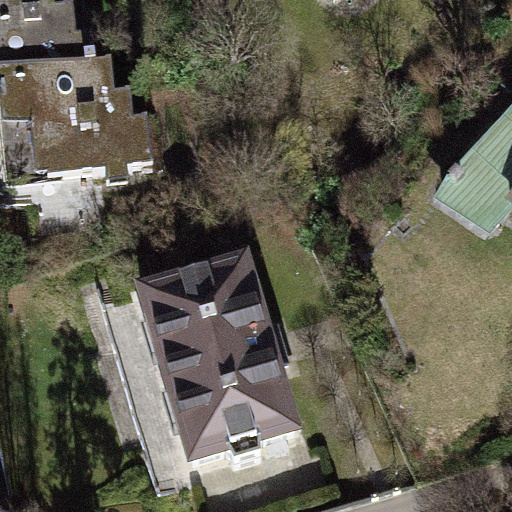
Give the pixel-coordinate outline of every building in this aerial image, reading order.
[(49,0),(0,0),(0,85),(96,75),(92,39),(75,41),(72,12),(51,14),(49,0)] [(354,0),(365,10),(375,0),(354,0)] [(129,96),(113,98),(110,74),(96,75),(0,85),(1,100),(0,100),(0,187),(150,172),(145,125),(132,126),(129,96)] [(505,208),(511,200),(511,104),(447,175),(433,203),(490,238),(511,214),(505,208)] [(242,269),(141,300),(193,467),(224,457),(233,471),(258,463),(258,447),(293,436),(272,369),(287,365),(276,330),(262,334),(242,269)]
